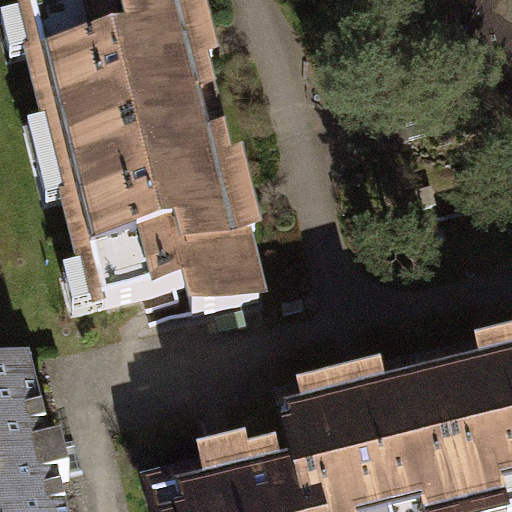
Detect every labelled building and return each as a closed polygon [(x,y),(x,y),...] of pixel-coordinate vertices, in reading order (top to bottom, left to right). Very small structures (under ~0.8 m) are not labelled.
[(197,0),(28,0),(8,5),(52,177),(231,132),(197,0)] [(52,177),(94,344),(273,299),(231,132),(52,177)] [(511,511),(511,355),(442,372),(475,511),(511,511)] [(475,511),(442,372),(275,413),(285,456),(298,511),(475,511)] [(63,511),(34,375),(0,382),(0,511),(63,511)] [(298,511),(285,456),(141,491),(145,511),(298,511)]
